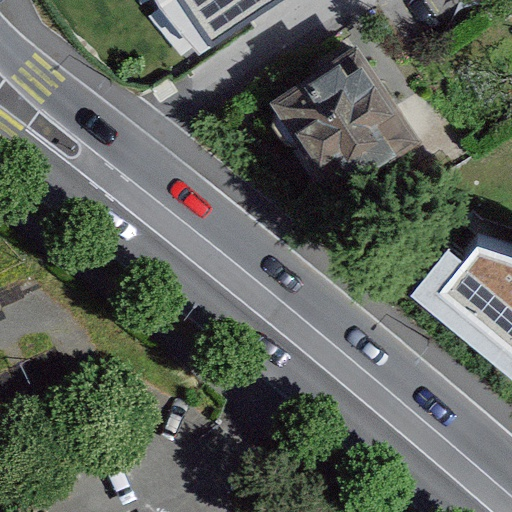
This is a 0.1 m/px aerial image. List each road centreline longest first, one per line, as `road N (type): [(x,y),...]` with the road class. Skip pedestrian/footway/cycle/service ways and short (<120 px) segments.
road 1 (secondary): [(509,511),(99,170)]
road 2 (residential): [(342,0),(154,121),(99,170)]
road 3 (secondary): [(99,170),(0,93)]
